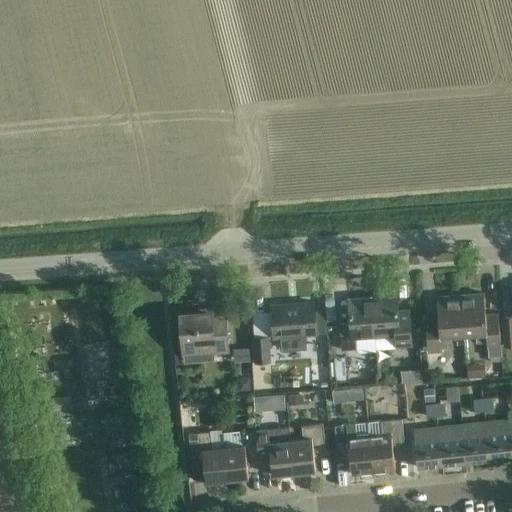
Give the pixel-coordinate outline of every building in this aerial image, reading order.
[(483,293),(460,295),(463,334),(475,333),(476,342),(487,341),(488,356),(501,355),(498,313),(485,315),(483,293)] [(395,295),(372,297),(375,336),(394,335),(395,345),(410,344),(408,319),(397,319),(395,295)] [(463,334),(460,295),(436,297),(438,318),(425,320),(427,346),(450,344),(449,335),(463,334)] [(349,323),(338,324),(340,349),(356,348),(360,352),(376,351),(375,336),(372,297),(348,299),(349,323)] [(313,302),(271,305),(274,338),(282,337),(283,349),(305,347),(304,336),(316,335),(316,333),(313,302)] [(178,314),(181,354),(183,354),(183,361),(212,359),(212,352),(226,351),(223,308),(205,310),(205,312),(178,314)] [(324,309),(314,310),(316,333),(326,332),(324,309)] [(504,345),(511,344),(511,316),(502,317),(504,345)] [(254,361),(268,360),(266,337),(252,338),(254,361)] [(480,366),(480,355),(463,355),(463,366),(480,366)] [(344,365),(333,366),(334,377),(345,377),(344,365)] [(429,370),(424,370),(424,380),(433,379),(433,372),(429,370)] [(242,377),(239,380),(239,388),(249,387),(249,377),(242,377)] [(346,388),(333,389),(333,400),(347,399),(346,388)] [(301,394),(289,395),(290,404),(302,403),(301,394)] [(269,396),(255,397),(256,407),(270,405),(269,396)] [(492,396),(482,397),(483,408),(493,407),(492,396)] [(483,408),(482,397),(471,399),(473,409),(483,408)] [(444,401),(434,402),(435,413),(445,412),(444,401)] [(435,413),(434,402),(424,403),(425,414),(435,413)] [(400,417),(367,421),(372,470),(393,468),(392,450),(404,448),(400,417)] [(511,455),(511,451),(509,418),(485,421),(489,458),(511,455)] [(372,470),(367,421),(334,424),(337,455),(348,454),(349,472),(372,470)] [(489,458),(485,421),(461,423),(465,461),(489,458)] [(300,437),(289,439),(292,470),(314,468),(312,451),(323,449),(320,422),(299,424),(300,437)] [(465,461),(461,423),(438,426),(442,463),(465,461)] [(292,470),(289,439),(287,439),(285,425),(254,428),(257,456),(269,455),(270,472),(292,470)] [(442,463),(438,426),(413,428),(417,466),(442,463)] [(224,446),(221,446),(225,477),(247,475),(245,457),(257,456),(254,428),(233,430),(222,431),(224,446)] [(225,477),(221,446),(210,447),(209,433),(187,435),(190,463),(202,462),(204,480),(225,477)]
